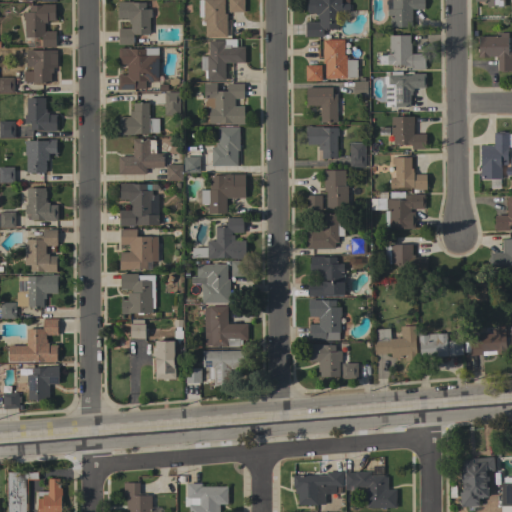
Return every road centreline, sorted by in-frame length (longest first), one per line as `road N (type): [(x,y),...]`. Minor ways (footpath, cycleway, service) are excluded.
road 1 (tertiary): [(0,442),(511,398)]
road 2 (residential): [(90,511),(88,0)]
road 3 (residential): [(279,419),(275,0)]
road 4 (residential): [(458,240),(457,0)]
